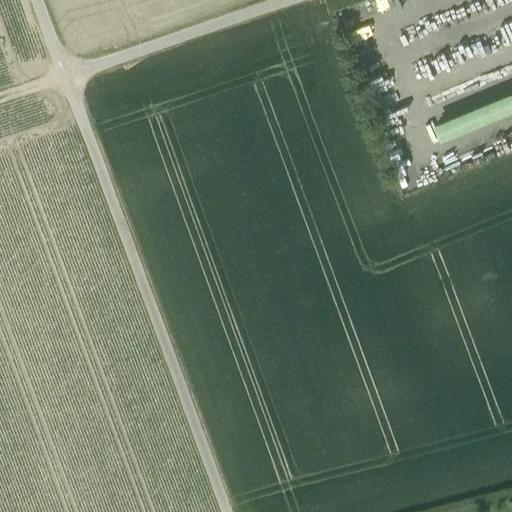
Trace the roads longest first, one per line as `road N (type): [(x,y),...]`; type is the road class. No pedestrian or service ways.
road 1 (unclassified): [(64,78),(223,511)]
road 2 (unclassified): [(64,78),(292,0)]
